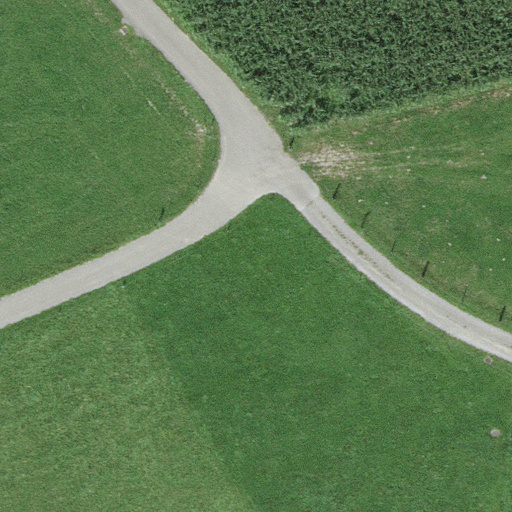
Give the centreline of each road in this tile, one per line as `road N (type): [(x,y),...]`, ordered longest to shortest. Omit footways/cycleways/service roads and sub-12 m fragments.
road 1 (track): [(0,318),(181,246),(270,154)]
road 2 (track): [(270,154),(391,288),(479,351),(511,361)]
road 3 (track): [(133,0),(270,154)]
